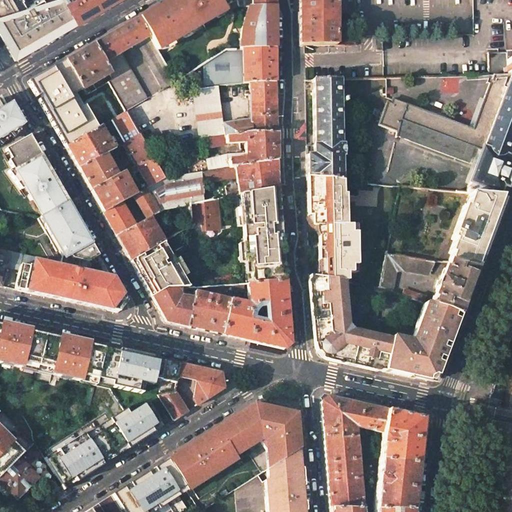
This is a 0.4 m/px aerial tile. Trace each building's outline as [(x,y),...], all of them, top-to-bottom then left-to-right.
[(0,0),(0,36),(12,57),(40,41),(74,21),(61,0),(0,0)] [(61,0),(74,21),(110,0),(61,0)] [(148,37),(156,51),(238,4),(236,0),(169,0),(168,1),(138,18),(148,37)] [(335,14),(335,0),(298,0),(299,19),(299,45),(304,45),(312,45),(335,45),(335,14)] [(345,14),(344,0),(335,0),(335,14),(345,14)] [(344,0),(345,14),(355,14),(354,0),(344,0)] [(238,7),(236,7),(237,50),(242,50),(274,49),(274,27),(274,7),(251,7),(238,7)] [(148,37),(138,18),(119,29),(115,32),(92,45),(103,63),(120,53),(129,48),(137,43),(148,37)] [(163,89),(174,83),(156,51),(148,37),(137,43),(163,89)] [(103,63),(92,45),(77,53),(63,62),(69,71),(81,90),(83,89),(109,74),(103,63)] [(242,50),(243,84),(249,83),(274,82),(274,72),(274,61),(274,49),(242,50)] [(226,50),(193,72),(195,89),(218,86),(243,84),(242,50),(237,50),(235,50),(226,50)] [(511,52),(508,53),(488,54),(489,78),(491,78),(511,77),(511,52)] [(120,53),(103,63),(109,74),(113,80),(108,83),(123,113),(125,112),(147,99),(120,53)] [(80,90),(63,62),(27,83),(64,148),(123,113),(108,83),(83,97),(80,91),(80,90)] [(511,160),(507,159),(511,144),(511,77),(491,78),(472,129),(405,104),(392,99),(390,104),(386,103),(378,125),(397,133),(400,121),(476,149),(479,156),(475,165),(465,193),(470,193),(501,196),(507,182),(511,167),(511,160)] [(340,145),(338,80),(312,81),(313,146),(305,146),(306,161),(306,177),(340,181),(340,157),(341,157),(340,145)] [(250,120),(222,124),(224,137),(275,134),(275,108),(275,104),(274,82),(249,83),(249,105),(250,120)] [(192,89),(199,141),(224,137),(222,124),(218,86),(195,89),(192,89)] [(0,138),(23,126),(10,103),(2,108),(0,105),(0,138)] [(125,112),(110,121),(123,144),(138,136),(125,112)] [(402,138),(475,165),(479,156),(476,149),(400,121),(397,133),(396,136),(402,138)] [(112,150),(99,128),(64,148),(77,170),(103,155),(112,150)] [(228,160),(229,168),(234,167),(276,161),(276,155),(276,146),(275,141),(275,134),(224,137),(225,144),(244,143),(244,159),(228,160)] [(67,202),(29,136),(4,150),(10,160),(7,161),(12,169),(7,172),(18,192),(21,191),(29,204),(34,206),(42,216),(67,202)] [(122,144),(135,166),(136,166),(151,157),(145,149),(145,148),(138,136),(123,144),(122,144)] [(116,177),(103,155),(77,170),(89,192),(116,177)] [(139,171),(148,187),(163,179),(151,157),(136,166),(139,171)] [(276,161),(234,167),(235,172),(236,178),(239,195),(241,195),(276,188),(276,174),(276,171),(276,161)] [(236,178),(235,172),(234,167),(229,168),(200,173),(201,183),(230,179),(236,178)] [(134,195),(119,203),(133,227),(149,218),(163,210),(188,205),(203,202),(201,183),(200,173),(163,179),(148,187),(134,195)] [(134,195),(121,174),(116,177),(89,192),(101,213),(119,203),(134,195)] [(344,219),(344,188),(341,188),(341,181),(340,181),(306,177),(307,199),(307,215),(311,215),(312,226),(317,226),(323,226),(324,236),(317,236),(318,260),(324,260),(325,278),(329,279),(343,281),(345,282),(345,273),(349,273),(349,265),(355,265),(355,233),(352,226),(347,225),(339,225),(339,219),(344,219)] [(465,207),(470,193),(465,193),(398,186),(386,254),(434,262),(447,262),(450,254),(448,253),(453,240),(451,239),(463,206),(465,207)] [(241,195),(245,264),(250,264),(251,284),(284,282),(280,230),(276,188),(241,195)] [(450,254),(447,262),(448,262),(460,266),(473,268),(474,269),(481,250),(501,196),(470,193),(465,207),(463,206),(451,239),(453,240),(448,253),(450,254)] [(201,232),(217,230),(216,212),(212,212),(211,201),(203,202),(188,205),(189,218),(200,217),(201,232)] [(0,287),(119,311),(125,305),(67,202),(42,216),(0,207),(0,250),(20,256),(18,264),(12,262),(5,265),(0,287)] [(133,227),(119,203),(101,213),(115,237),(133,227)] [(163,242),(149,218),(133,227),(115,237),(129,261),(163,242)] [(187,289),(161,243),(129,261),(150,298),(165,290),(181,289),(187,289)] [(12,262),(18,264),(20,256),(0,250),(0,258),(12,261),(12,262)] [(428,275),(434,262),(386,254),(379,287),(392,292),(396,272),(403,271),(428,275)] [(444,269),(432,300),(434,300),(431,306),(456,315),(459,306),(460,307),(465,292),(471,278),(470,277),(473,268),(460,266),(448,262),(446,270),(444,269)] [(347,325),(343,281),(329,279),(325,278),(318,277),(309,276),(310,291),(315,291),(315,298),(311,298),(312,313),(315,348),(320,348),(325,354),(324,359),(366,368),(414,379),(415,373),(420,371),(426,368),(432,365),(437,367),(457,316),(456,315),(431,306),(422,303),(413,329),(415,330),(411,341),(390,337),(390,339),(352,331),(347,325)] [(242,340),(283,350),(285,348),(289,345),(286,313),(284,282),(251,284),(247,284),(247,292),(248,305),(229,300),(221,336),(242,340)] [(202,290),(230,295),(231,291),(233,286),(202,288),(202,290)] [(179,297),(181,289),(165,290),(150,298),(164,323),(186,328),(192,300),(185,298),(179,297)] [(404,290),(402,295),(417,301),(419,295),(404,290)] [(229,300),(194,293),(193,294),(192,300),(186,328),(203,332),(221,336),(229,300)] [(422,303),(425,296),(419,294),(419,295),(417,301),(422,303)] [(0,324),(0,364),(94,385),(102,348),(9,327),(0,324)] [(179,365),(102,348),(94,385),(145,394),(154,394),(172,388),(179,365)] [(316,353),(320,358),(324,359),(325,354),(320,348),(315,348),(316,353)] [(199,369),(179,365),(177,376),(197,380),(195,398),(199,404),(204,401),(222,389),(220,374),(199,369)] [(432,383),(437,367),(432,365),(426,368),(420,371),(415,373),(414,379),(425,381),(432,383)] [(493,368),(487,385),(493,387),(499,370),(493,368)] [(173,393),(158,397),(173,421),(186,412),(173,393)] [(145,394),(47,456),(73,499),(179,431),(154,394),(145,394)] [(361,510),(355,427),(381,433),(386,411),(326,398),(321,402),(320,402),(324,456),(329,509),(361,510)] [(236,461),(234,457),(259,441),(274,466),(296,452),(298,450),(296,422),(295,415),(282,412),(262,407),(253,405),(248,409),(167,460),(187,492),(236,461)] [(386,411),(381,433),(378,460),(418,465),(420,442),(423,419),(386,411)] [(0,476),(18,459),(22,455),(30,447),(19,436),(20,434),(0,412),(0,476)] [(30,447),(22,455),(27,459),(38,450),(34,443),(30,447)] [(264,491),(265,511),(301,511),(301,503),(303,503),(302,494),(301,486),(300,486),(298,470),(296,452),(274,466),(265,472),(266,482),(267,491),(264,491)] [(18,459),(0,476),(0,484),(16,501),(38,479),(18,459)] [(44,459),(38,463),(42,469),(48,466),(44,459)] [(415,488),(418,465),(378,460),(373,510),(412,511),(415,488)] [(121,511),(111,495),(99,503),(104,511),(121,511)] [(200,511),(191,498),(168,511),(200,511)]
